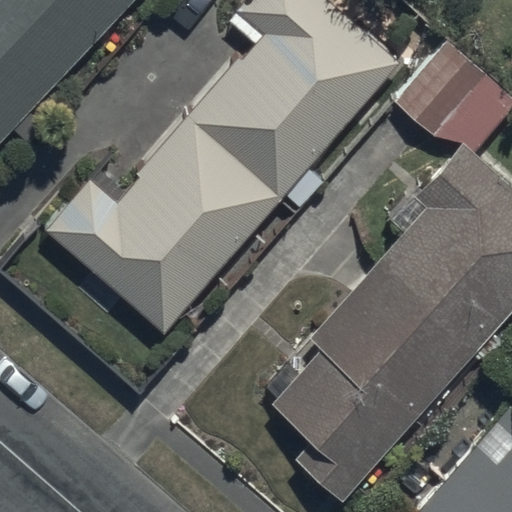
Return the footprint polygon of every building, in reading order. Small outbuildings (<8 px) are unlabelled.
[(0,0),(0,138),(12,126),(26,139),(44,120),(30,106),(132,0),(0,0)] [(398,51),(336,0),(238,0),(227,14),(252,35),(116,198),(87,173),(43,226),(93,267),(83,278),(110,301),(121,288),(167,326),(281,189),(300,204),(323,176),(306,162),(398,51)] [(397,93),(456,143),(462,135),(473,145),(511,98),(511,90),(446,35),(397,93)] [(414,192),(426,203),(265,383),(276,392),(270,399),(310,435),(294,452),(343,496),(511,306),(511,182),(461,138),(414,192)] [(511,511),(511,403),(505,398),(410,511),(511,511)]
